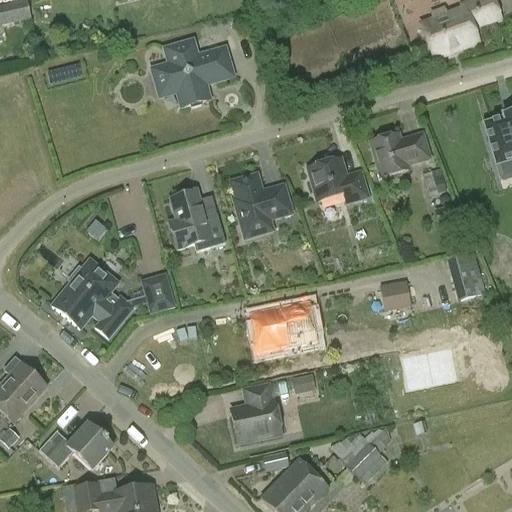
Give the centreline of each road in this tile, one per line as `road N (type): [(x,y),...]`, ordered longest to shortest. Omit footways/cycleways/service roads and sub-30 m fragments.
road 1 (unclassified): [(0,254),(30,220),(84,187),(511,65)]
road 2 (residential): [(232,511),(0,302)]
